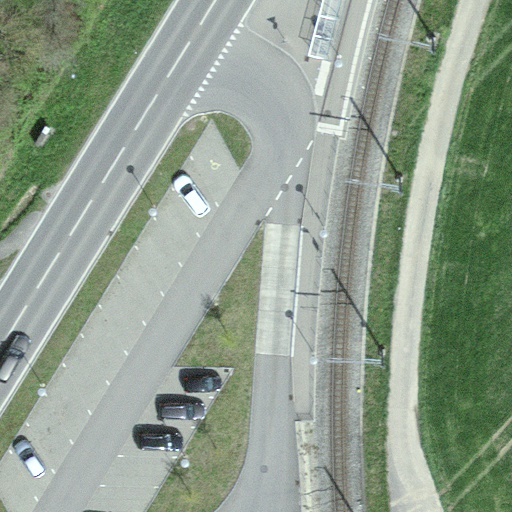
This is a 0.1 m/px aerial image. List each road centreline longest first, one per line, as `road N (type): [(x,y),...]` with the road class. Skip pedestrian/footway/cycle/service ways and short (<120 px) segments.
road 1 (track): [(481,0),(430,185),(411,323),(404,453),(411,511)]
road 2 (secondary): [(0,346),(215,0)]
